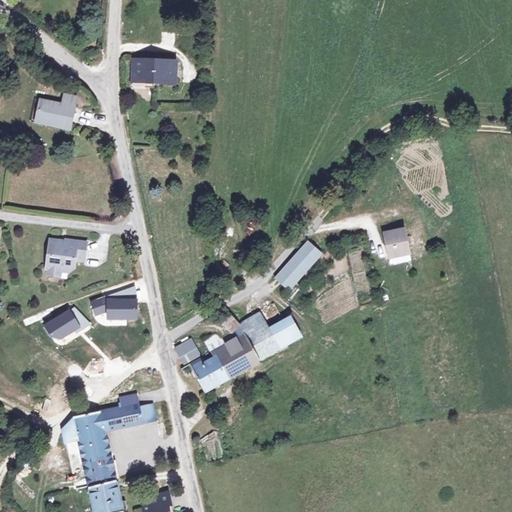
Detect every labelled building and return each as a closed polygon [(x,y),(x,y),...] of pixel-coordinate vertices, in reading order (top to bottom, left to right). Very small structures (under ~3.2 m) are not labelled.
[(176,59),(130,57),(128,82),(175,85),(176,59)] [(59,109),(41,105),(37,122),(67,129),(74,99),(62,97),(59,109)] [(406,234),(386,238),(391,262),(401,260),(402,268),(412,267),(406,234)] [(60,241),(49,239),(47,251),(50,255),(46,257),(45,269),(48,269),(47,274),(58,276),(59,269),(60,264),(68,265),(73,266),(74,259),(83,260),(85,242),(64,240),(64,244),(59,243),(60,241)] [(313,262),(298,251),(266,287),(280,300),(313,262)] [(361,261),(349,264),(351,271),(363,268),(361,261)] [(262,327),(259,330),(273,354),(298,338),(285,319),(265,333),(262,327)] [(202,395),(273,354),(259,330),(258,329),(255,331),(248,321),(232,331),(227,324),(216,332),(227,344),(228,347),(211,356),(213,360),(204,365),(198,355),(177,367),(179,373),(187,368),(202,395)] [(172,353),(173,357),(177,363),(195,352),(189,342),(172,353)] [(39,379),(61,375),(58,363),(36,367),(39,379)] [(74,380),(64,386),(70,397),(81,391),(74,380)] [(59,384),(41,388),(44,396),(62,392),(59,384)] [(78,495),(91,493),(109,489),(121,486),(109,437),(159,425),(154,405),(141,408),(138,397),(122,401),(123,406),(120,406),(121,409),(75,420),(62,431),(64,441),(79,438),(89,484),(75,487),(77,493),(78,495)] [(38,457),(25,469),(44,488),(56,476),(38,457)] [(109,489),(91,493),(96,511),(130,511),(129,506),(125,507),(121,486),(109,489)] [(167,497),(140,505),(141,511),(167,511),(170,510),(167,497)]
